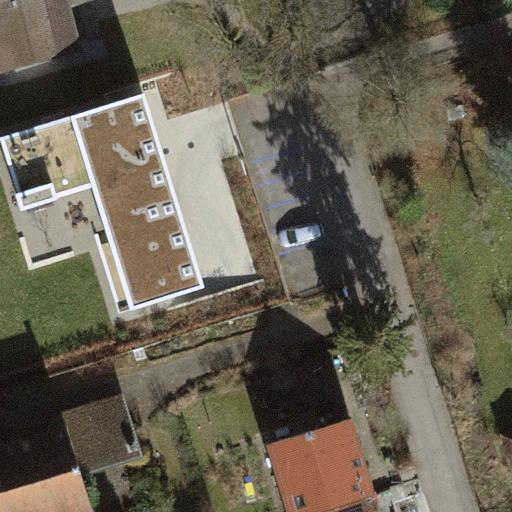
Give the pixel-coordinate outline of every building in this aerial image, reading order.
[(0,0),(0,72),(59,59),(45,0),(0,0)] [(134,311),(206,288),(147,94),(3,138),(25,209),(96,187),(134,311)] [(84,309),(118,302),(106,241),(72,247),(84,309)] [(71,253),(35,256),(39,318),(75,316),(71,253)] [(67,430),(0,449),(0,473),(11,511),(91,511),(81,478),(144,459),(127,401),(64,419),(67,430)] [(271,452),(289,511),(336,511),(376,500),(354,427),(271,452)] [(11,511),(0,473),(0,511),(11,511)] [(336,511),(379,511),(376,500),(336,511)]
